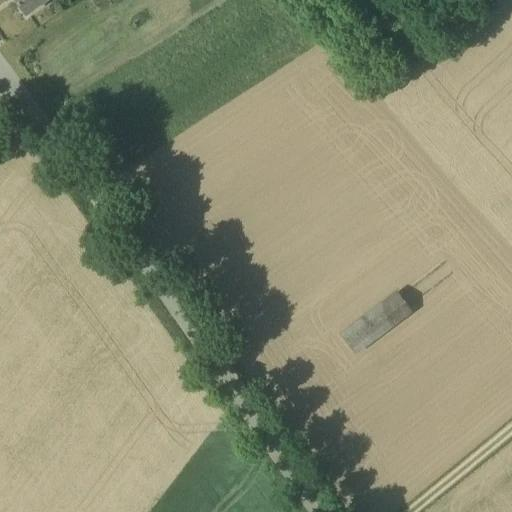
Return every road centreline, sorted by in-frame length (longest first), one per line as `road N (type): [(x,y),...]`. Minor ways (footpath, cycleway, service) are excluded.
road 1 (unclassified): [(317,511),(0,61)]
road 2 (track): [(407,511),(511,425)]
